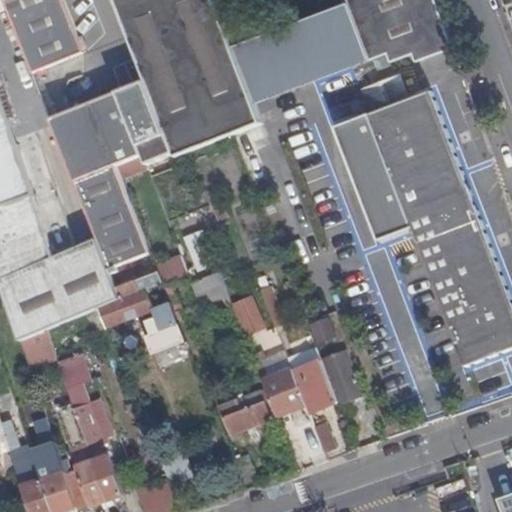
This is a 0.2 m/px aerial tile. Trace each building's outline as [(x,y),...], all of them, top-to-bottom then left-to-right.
[(5,0),(34,71),(85,51),(76,28),(65,0),(5,0)] [(178,155),(205,144),(234,133),(264,121),(227,28),(215,0),(116,0),(148,81),(120,92),(136,134),(144,154),(149,167),(178,155)] [(349,0),(350,3),(372,60),(390,53),(392,62),(415,54),(418,62),(455,48),(437,0),(349,0)] [(235,46),(257,103),(354,67),(372,60),(350,3),(332,10),(276,32),(235,46)] [(401,74),(364,89),(371,109),(409,94),(401,74)] [(0,273),(22,338),(48,327),(76,316),(48,242),(51,241),(0,90),(0,273)] [(371,115),(360,119),(339,127),(383,241),(416,228),(463,350),(469,367),(511,350),(511,291),(435,90),(372,114),(372,115),(371,115)] [(120,92),(52,119),(100,237),(111,267),(153,250),(124,178),(119,164),(144,154),(136,134),(120,92)] [(238,141),(246,163),(258,159),(249,137),(238,141)] [(144,154),(119,164),(124,178),(150,168),(149,167),(144,154)] [(224,200),(215,204),(220,218),(229,214),(224,200)] [(186,238),(198,267),(200,271),(219,263),(207,230),(186,238)] [(51,241),(48,242),(76,316),(101,306),(124,297),(119,286),(111,267),(100,237),(78,247),(56,256),(51,241)] [(182,253),(158,263),(161,270),(165,281),(167,287),(175,283),(191,276),(189,270),(182,253)] [(191,276),(193,281),(203,278),(200,271),(198,267),(189,270),(191,276)] [(124,297),(101,306),(109,325),(157,308),(153,298),(156,297),(152,286),(165,281),(161,270),(119,286),(124,297)] [(224,296),(231,293),(222,271),(203,278),(193,281),(203,304),(224,296)] [(184,307),(175,283),(167,287),(175,306),(179,317),(184,315),(181,308),(184,307)] [(273,285),(263,290),(264,293),(278,326),(288,322),(273,285)] [(296,291),(305,313),(317,308),(309,286),(296,291)] [(231,293),(224,296),(228,305),(234,303),(234,302),(231,293)] [(254,294),(234,302),(234,303),(247,335),(267,327),(254,294)] [(179,317),(175,306),(153,315),(157,323),(145,327),(151,341),(146,343),(155,364),(192,349),(179,317)] [(333,315),(314,322),(323,344),(342,337),(333,315)] [(48,327),(22,338),(28,356),(55,346),(48,327)] [(318,345),(290,356),(294,368),(295,371),(323,359),(318,345)] [(55,346),(28,356),(31,365),(58,356),(55,346)] [(271,372),(263,376),(264,379),(294,368),(290,356),(287,349),(266,357),(271,372)] [(263,350),(254,353),(263,376),(271,372),(266,357),(263,350)] [(323,359),(339,397),(362,387),(347,350),(323,359)] [(82,353),(60,361),(62,369),(69,388),(84,382),(91,379),(82,353)] [(295,371),(309,405),(312,413),(340,401),(339,397),(323,359),(295,371)] [(264,379),(268,389),(268,390),(279,417),(309,405),(295,371),(294,368),(264,379)] [(84,382),(69,388),(74,402),(84,429),(89,442),(90,444),(91,448),(107,441),(116,437),(101,400),(92,403),(84,382)] [(263,391),(275,419),(279,417),(268,390),(263,391)] [(233,435),(275,419),(263,391),(241,399),(242,400),(221,407),(233,435)] [(65,412),(73,433),(84,429),(74,402),(69,404),(71,410),(65,412)] [(44,478),(55,511),(63,511),(79,507),(68,472),(58,443),(50,420),(37,425),(45,448),(35,451),(44,478)] [(2,424),(17,466),(32,511),(55,511),(44,478),(35,451),(33,446),(24,450),(13,421),(2,424)] [(331,422),(318,427),(328,452),(341,447),(331,422)] [(84,429),(73,433),(78,447),(89,442),(84,429)] [(107,441),(91,448),(95,460),(106,456),(103,449),(109,446),(107,441)] [(111,500),(95,460),(91,448),(90,444),(89,442),(78,447),(73,449),(80,468),(68,472),(79,507),(81,511),(111,500)] [(247,453),(234,458),(244,481),(256,477),(247,453)] [(106,456),(95,460),(111,500),(126,495),(111,454),(106,456)] [(155,482),(139,488),(148,511),(178,511),(182,511),(165,469),(153,474),(155,482)]
